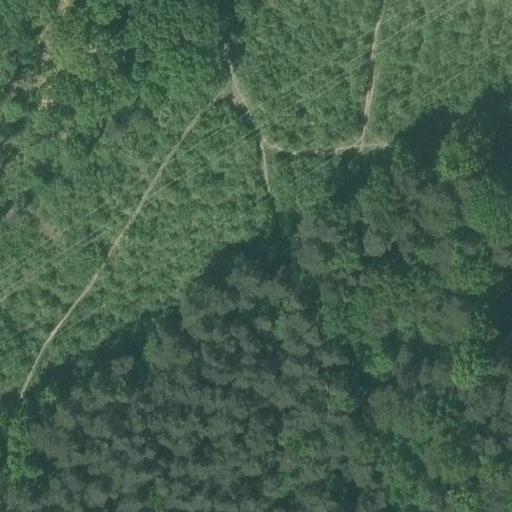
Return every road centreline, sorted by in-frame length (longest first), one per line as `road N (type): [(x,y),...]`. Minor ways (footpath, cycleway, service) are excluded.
road 1 (track): [(261,139),(285,258),(345,387)]
road 2 (track): [(511,182),(396,145),(327,156),(287,152),(261,139)]
road 3 (track): [(361,147),(363,232),(345,387)]
road 4 (track): [(361,147),(384,0)]
road 5 (track): [(345,387),(398,511)]
